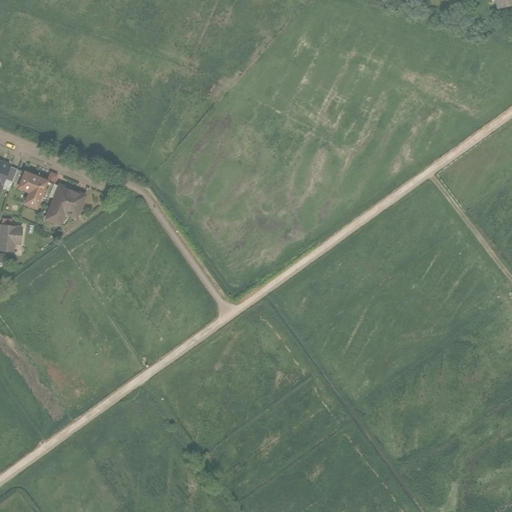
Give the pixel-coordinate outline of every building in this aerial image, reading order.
[(511,0),(490,0),(493,11),(495,11),(511,7),(511,0)] [(0,163),(0,189),(3,181),(9,167),(0,163)] [(17,171),(9,167),(3,181),(12,184),(17,171)] [(19,171),(12,189),(23,193),(19,206),(33,211),(44,180),(19,171)] [(54,184),(40,221),(58,228),(63,215),(74,220),(84,196),(54,184)] [(0,225),(0,251),(12,252),(12,245),(18,245),(20,227),(0,225)]
